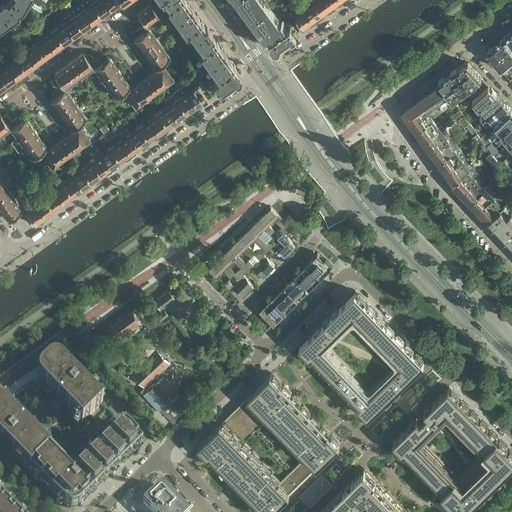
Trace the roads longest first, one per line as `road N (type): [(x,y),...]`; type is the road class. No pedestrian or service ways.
road 1 (tertiary): [(511,358),(364,208),(266,74)]
road 2 (residential): [(14,255),(266,74)]
road 3 (residential): [(470,43),(387,99),(386,109),(455,205),(511,262)]
road 4 (residential): [(511,434),(349,271)]
road 5 (residential): [(143,0),(0,105)]
road 6 (residential): [(158,455),(264,349)]
road 7 (residential): [(266,74),(375,0)]
